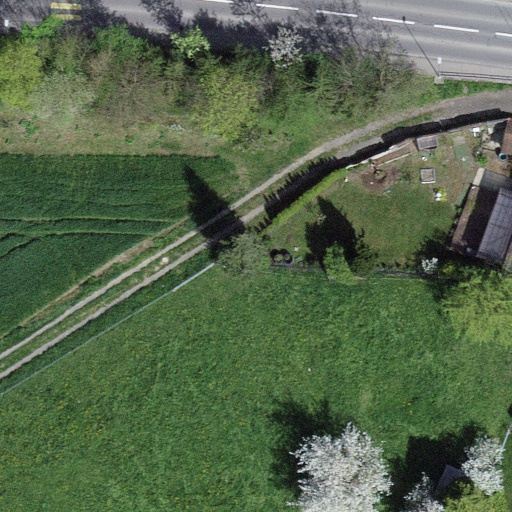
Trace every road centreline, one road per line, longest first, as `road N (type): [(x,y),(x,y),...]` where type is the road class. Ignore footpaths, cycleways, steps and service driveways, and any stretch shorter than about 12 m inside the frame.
road 1 (track): [(511,101),(433,114),(335,151),(0,366)]
road 2 (primary): [(209,0),(511,36)]
